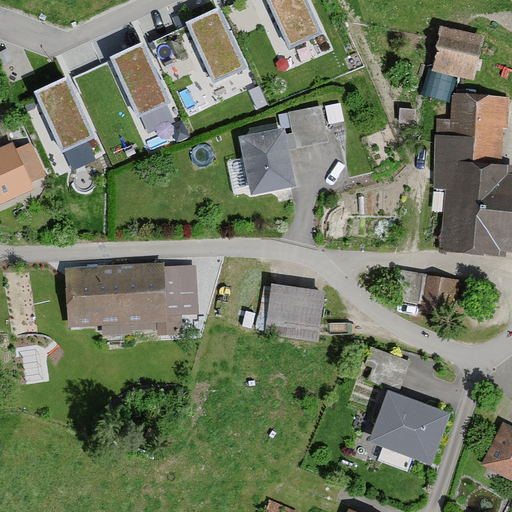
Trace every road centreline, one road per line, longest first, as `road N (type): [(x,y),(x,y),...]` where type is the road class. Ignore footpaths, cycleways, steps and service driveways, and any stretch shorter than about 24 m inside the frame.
road 1 (residential): [(0,252),(263,247),(320,259),(403,331),(478,359)]
road 2 (track): [(511,282),(428,261),(320,259)]
road 3 (residential): [(478,359),(472,401),(433,511)]
road 4 (residential): [(150,0),(71,36),(0,24)]
